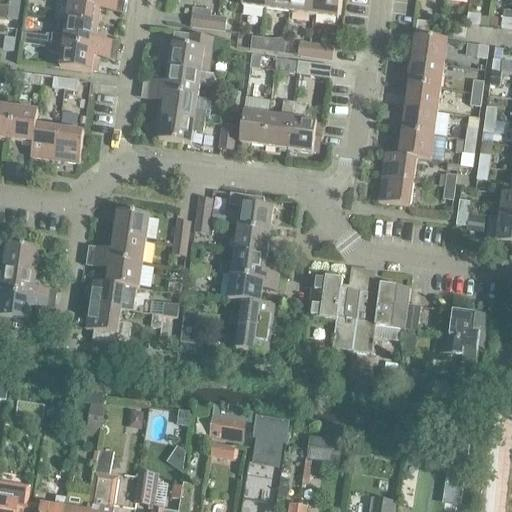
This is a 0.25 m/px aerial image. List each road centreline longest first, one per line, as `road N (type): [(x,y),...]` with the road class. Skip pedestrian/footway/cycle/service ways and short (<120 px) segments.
road 1 (residential): [(316,201),(357,252),(511,274)]
road 2 (residential): [(316,201),(346,179),(380,0)]
road 3 (residential): [(117,163),(304,188),(316,201)]
road 4 (residential): [(141,0),(117,163)]
